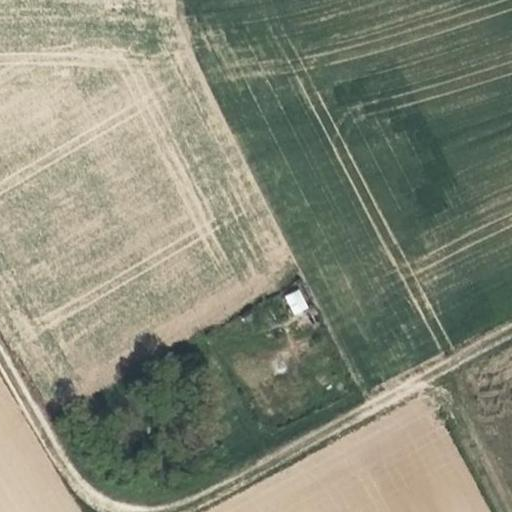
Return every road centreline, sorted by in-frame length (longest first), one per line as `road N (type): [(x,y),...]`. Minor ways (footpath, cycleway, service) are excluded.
road 1 (track): [(164,511),(438,376),(508,511)]
road 2 (track): [(0,346),(69,466),(136,511)]
